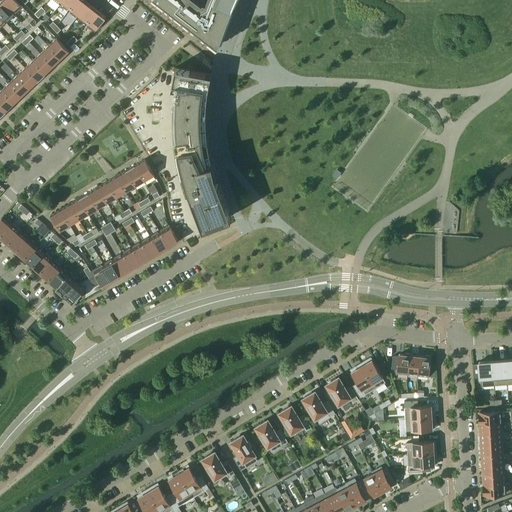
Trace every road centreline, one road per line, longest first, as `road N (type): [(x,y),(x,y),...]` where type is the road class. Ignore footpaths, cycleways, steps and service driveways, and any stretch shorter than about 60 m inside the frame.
road 1 (residential): [(442,340),(361,330),(62,511)]
road 2 (tertiary): [(96,355),(157,318),(231,297),(328,281),(432,298)]
road 3 (residential): [(140,26),(164,49),(0,208)]
road 4 (residential): [(73,331),(215,246)]
road 5 (residential): [(467,476),(460,340)]
road 6 (tertiary): [(0,448),(96,355)]
